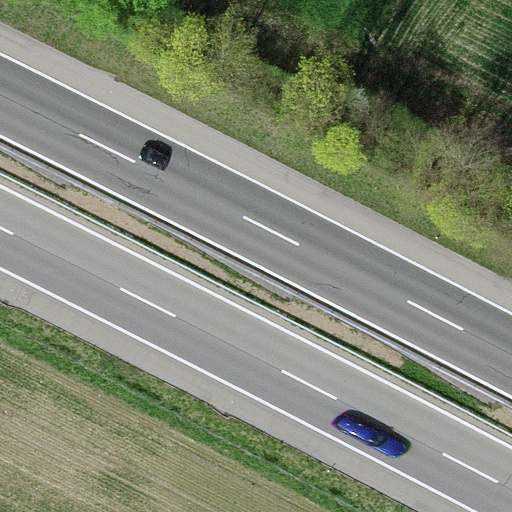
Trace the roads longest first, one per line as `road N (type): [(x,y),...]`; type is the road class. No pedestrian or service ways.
road 1 (motorway): [(0,226),(511,489)]
road 2 (motorway): [(511,353),(0,94)]
road 3 (track): [(511,152),(227,0)]
